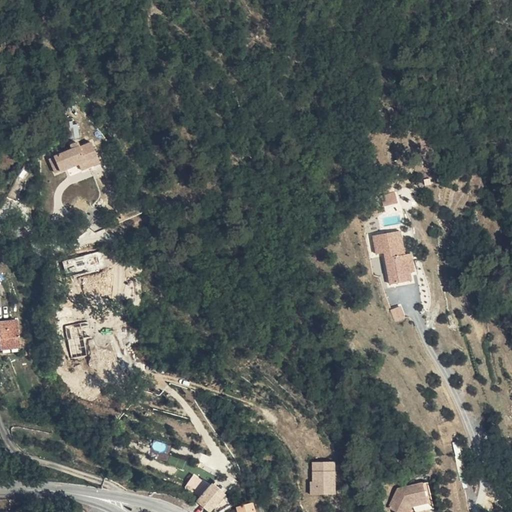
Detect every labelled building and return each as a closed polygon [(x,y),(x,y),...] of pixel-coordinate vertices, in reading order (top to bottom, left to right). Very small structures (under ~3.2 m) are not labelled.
[(78,137),(78,123),(69,123),(69,138),(78,137)] [(64,174),(65,176),(88,167),(106,159),(103,151),(101,145),(89,150),(87,145),(80,148),(81,152),(59,161),(64,174)] [(109,165),(106,159),(88,167),(90,173),(109,165)] [(384,205),(397,202),(395,192),(382,195),(384,205)] [(109,215),(99,206),(88,220),(99,228),(109,215)] [(401,230),(372,235),(375,254),(383,253),(388,285),(412,281),(410,272),(415,271),(412,252),(405,253),(401,230)] [(402,306),(391,309),(394,321),(404,318),(402,306)] [(28,322),(8,325),(11,351),(32,349),(28,322)] [(335,494),(335,461),(310,461),(311,495),(335,494)] [(199,497),(209,484),(195,473),(185,486),(199,497)] [(444,506),(437,480),(432,481),(439,507),(444,506)] [(426,511),(438,508),(439,507),(432,481),(407,487),(399,507),(406,511),(418,511),(422,505),(424,511),(426,511)] [(224,483),(209,501),(221,511),(236,494),(224,483)] [(251,511),(267,511),(265,500),(250,504),(251,511)]
